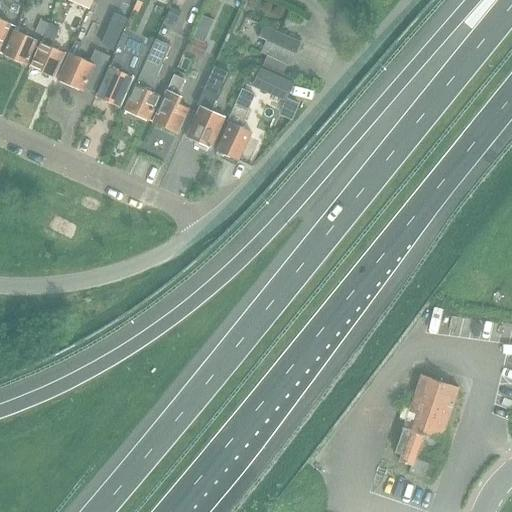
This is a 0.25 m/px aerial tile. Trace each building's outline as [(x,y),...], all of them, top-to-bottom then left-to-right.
[(0,0),(0,44),(9,23),(0,19),(0,3),(1,0),(0,0)] [(69,0),(89,8),(92,0),(69,0)] [(115,54),(96,96),(118,106),(137,65),(129,61),(132,54),(127,52),(140,23),(129,17),(113,53),(115,54)] [(34,31),(43,36),(49,23),(40,19),(34,31)] [(49,23),(43,36),(29,66),(53,77),(64,52),(50,46),(58,27),(49,23)] [(288,64),(299,41),(263,25),(258,37),(265,40),(260,51),(288,64)] [(13,29),(2,54),(25,65),(36,40),(13,29)] [(155,38),(135,84),(123,109),(148,120),(159,95),(152,92),(155,85),(153,84),(171,45),(155,38)] [(68,53),(57,79),(82,91),(83,87),(93,91),(108,56),(94,50),(89,62),(68,53)] [(214,64),(195,104),(200,106),(186,137),(210,148),(224,116),(211,111),(216,100),(217,100),(230,72),(214,64)] [(276,88),(281,77),(259,68),(254,78),(276,88)] [(173,74),(152,121),(176,132),(187,108),(177,103),(180,96),(177,94),(184,79),(173,74)] [(246,111),(234,105),(227,121),(228,121),(215,150),(237,160),(251,131),(239,126),(246,111)] [(429,464),(456,387),(419,374),(407,408),(401,406),(396,418),(403,421),(392,451),(398,453),(395,460),(408,464),(406,471),(428,479),(433,465),(429,464)]
